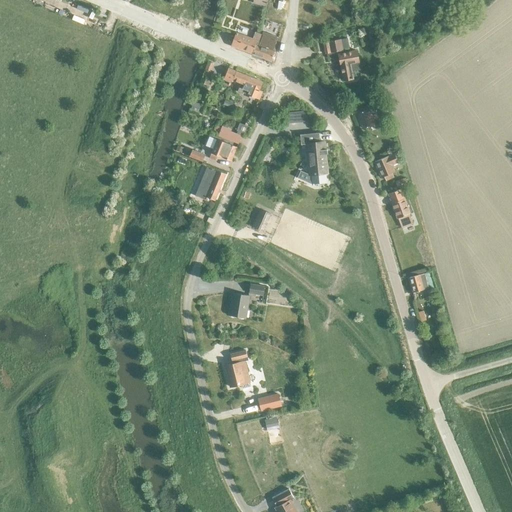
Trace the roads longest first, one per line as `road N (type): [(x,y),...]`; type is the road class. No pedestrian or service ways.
road 1 (tertiary): [(426,383),(354,153),(320,106),(281,78)]
road 2 (unclassified): [(245,511),(217,446),(186,313),(211,231)]
road 3 (tertiary): [(281,78),(99,0)]
road 4 (residential): [(211,231),(281,78)]
road 5 (tertiary): [(478,511),(426,383)]
